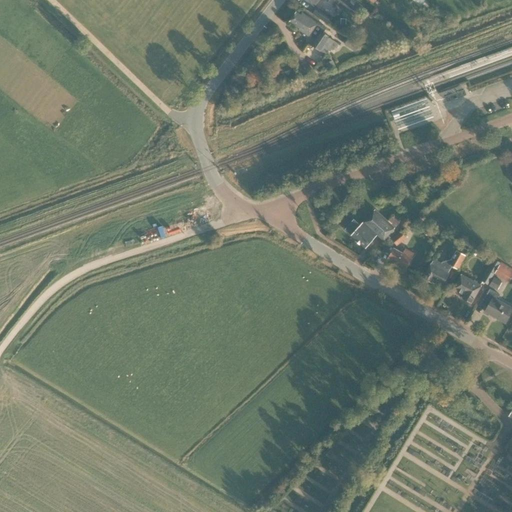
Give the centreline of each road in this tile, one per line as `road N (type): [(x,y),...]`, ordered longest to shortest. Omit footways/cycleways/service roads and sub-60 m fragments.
road 1 (tertiary): [(511,363),(255,212)]
road 2 (unclassified): [(255,212),(511,120)]
road 3 (tertiary): [(255,212),(215,182),(195,120),(206,92),(281,0)]
